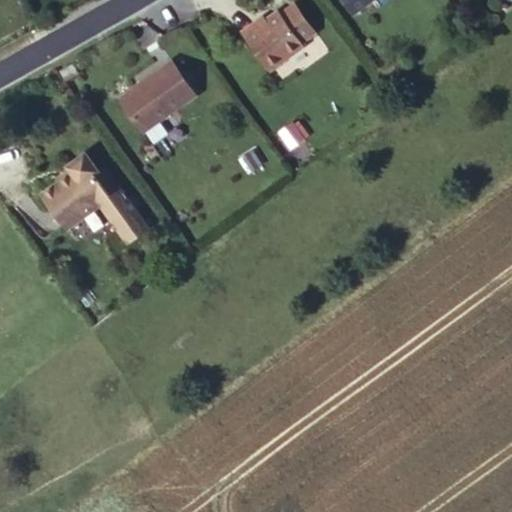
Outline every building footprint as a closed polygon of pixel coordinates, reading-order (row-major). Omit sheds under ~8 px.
[(279,10),(300,41),(312,32),(290,0),(279,10)] [(342,0),(351,11),(365,0),(342,0)] [(302,43),(300,41),(279,10),(277,7),(256,22),(253,18),(239,29),(267,68),(302,43)] [(196,96),(173,63),(121,100),(144,133),(196,96)] [(126,248),(148,233),(120,193),(109,200),(94,178),(99,175),(85,155),(65,169),(71,177),(41,198),(65,233),(99,209),(126,248)]
